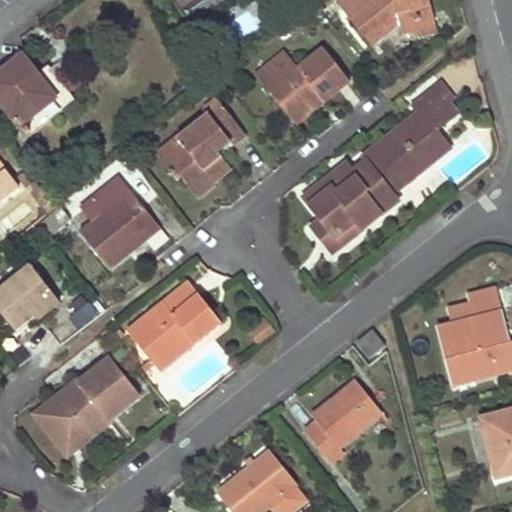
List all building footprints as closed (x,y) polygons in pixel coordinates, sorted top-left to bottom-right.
[(186,30),(212,15),(235,0),(175,0),(177,1),(171,5),(186,30)] [(328,0),(313,0),(313,1),(318,8),(328,0)] [(338,0),(336,2),(370,43),(397,21),(430,15),(426,0),(338,0)] [(308,16),(318,8),(313,1),(302,9),(308,16)] [(407,29),(432,24),(430,15),(397,21),(399,31),(407,29)] [(432,24),(407,29),(413,39),(433,35),(432,24)] [(317,96),(322,102),(348,80),(323,49),(298,69),(293,63),(264,86),(290,118),(317,96)] [(0,71),(0,101),(25,134),(60,107),(36,77),(20,56),(0,71)] [(70,100),(47,70),(36,77),(60,107),(70,100)] [(440,84),(414,105),(419,111),(424,117),(445,101),(450,97),(440,84)] [(208,178),(212,183),(230,168),(212,144),(222,136),(230,145),(245,134),(216,97),(202,108),(206,113),(176,136),(184,147),(163,163),(176,180),(180,177),(191,191),(208,178)] [(373,148),(402,184),(426,166),(417,155),(439,137),(434,130),(455,113),(445,101),(424,117),(419,111),(373,148)] [(426,166),(448,148),(439,137),(417,155),(426,166)] [(326,180),(303,197),(321,219),(334,236),(354,219),(361,227),(395,200),(390,194),(402,184),(373,148),(362,157),(365,161),(351,173),(332,188),(326,180)] [(344,165),(326,180),(332,188),(351,173),(344,165)] [(0,200),(17,188),(0,166),(0,200)] [(27,167),(17,175),(48,214),(57,207),(27,167)] [(128,252),(125,248),(142,234),(146,239),(159,228),(129,190),(79,230),(108,268),(128,252)] [(312,226),(332,250),(361,227),(354,219),(334,236),(321,219),(312,226)] [(0,314),(11,330),(32,313),(30,311),(52,294),(30,266),(0,288),(0,314)] [(184,341),(182,338),(186,335),(193,343),(220,321),(189,282),(128,331),(154,365),(184,341)] [(511,349),(509,351),(502,320),(493,289),(470,295),(472,304),(450,310),(455,325),(440,329),(454,383),(511,367),(511,349)] [(35,318),(57,301),(52,294),(30,311),(32,313),(35,318)] [(77,330),(97,315),(88,304),(68,319),(77,330)] [(357,343),(369,358),(384,346),(372,332),(357,343)] [(72,440),(98,419),(102,424),(138,395),(110,360),(77,386),(79,390),(50,413),(72,440)] [(79,390),(77,386),(75,383),(35,415),(67,455),(103,426),(102,424),(98,419),(72,440),(50,413),(79,390)] [(305,432),(318,447),(330,462),(341,454),(337,449),(381,414),(355,383),(312,417),(317,423),(305,432)] [(511,467),(511,410),(482,419),(496,472),(511,467)] [(217,493),(230,510),(231,511),(261,511),(296,484),(269,451),(217,493)]
